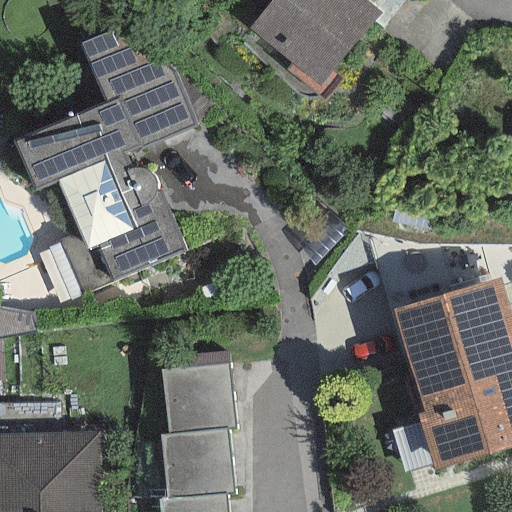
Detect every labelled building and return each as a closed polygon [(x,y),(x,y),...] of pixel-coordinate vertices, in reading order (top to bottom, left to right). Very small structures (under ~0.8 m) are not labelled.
[(382,18),(358,0),(280,0),(252,36),(322,92),(382,18)] [(105,104),(14,143),(38,197),(62,187),(92,255),(103,250),(119,286),(187,256),(162,197),(157,183),(153,176),(146,173),(138,171),(131,173),(125,159),(197,128),(150,22),(82,51),(105,104)] [(400,312),(466,297),(457,259),(392,274),(400,312)] [(511,469),(511,283),(408,316),(439,416),(431,419),(453,488),(511,469)] [(0,419),(10,419),(11,353),(0,352),(0,419)] [(181,374),(165,376),(172,440),(162,441),(169,505),(159,506),(159,511),(230,511),(230,500),(237,500),(230,434),(237,433),(229,356),(180,362),(181,374)] [(103,511),(102,435),(0,437),(0,511),(103,511)]
